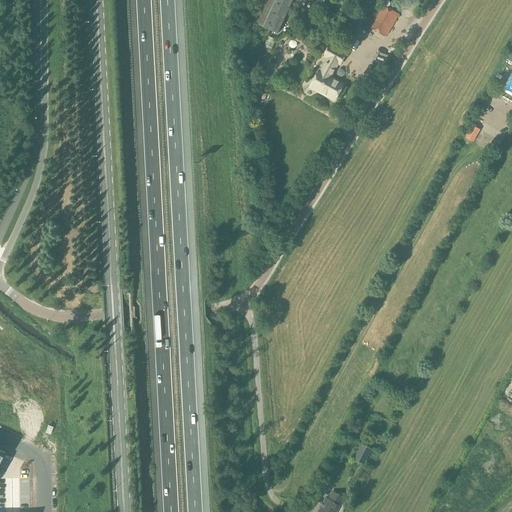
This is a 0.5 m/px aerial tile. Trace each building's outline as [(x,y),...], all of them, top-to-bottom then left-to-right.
[(278,36),(293,0),(260,0),(250,23),(278,36)] [(385,37),(398,15),(382,5),(369,28),(385,37)] [(357,22),(360,15),(348,10),(345,17),(357,22)] [(268,42),(264,52),(271,55),(275,45),(268,42)] [(340,65),(346,55),(330,46),(324,56),(328,58),(321,72),(319,71),(310,87),(334,101),(344,84),(331,77),(338,64),(340,65)] [(490,119),(483,122),(486,128),(493,125),(490,119)] [(473,142),(480,130),(471,125),(464,137),(473,142)] [(48,426),(45,433),(50,435),(53,428),(48,426)] [(364,465),(372,449),(370,448),(372,444),(365,440),(363,445),(355,460),(364,465)] [(339,466),(344,457),(338,454),(333,463),(331,462),(322,478),(332,484),(341,467),(339,466)] [(336,511),(340,506),(344,498),(333,492),(329,499),(326,498),(317,511),(336,511)]
